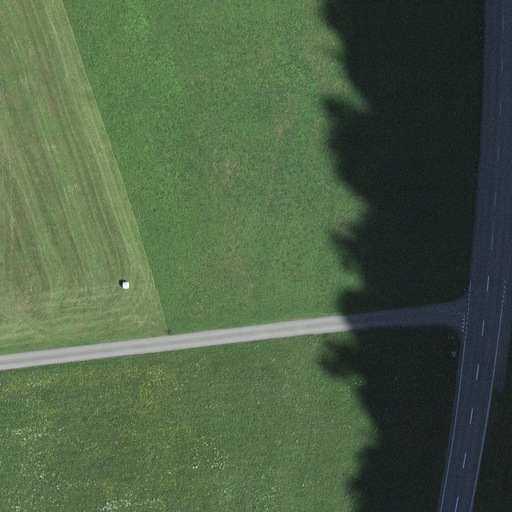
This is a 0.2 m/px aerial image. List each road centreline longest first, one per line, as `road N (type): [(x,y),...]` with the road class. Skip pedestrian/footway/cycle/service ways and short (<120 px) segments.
road 1 (unclassified): [(485,311),(0,362)]
road 2 (secondary): [(485,311),(502,0)]
road 3 (secondary): [(455,511),(485,311)]
